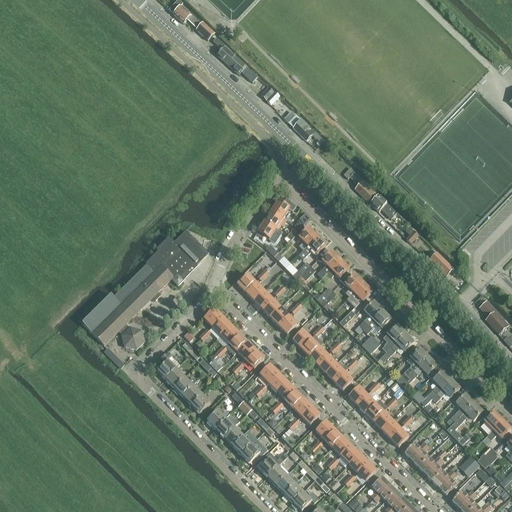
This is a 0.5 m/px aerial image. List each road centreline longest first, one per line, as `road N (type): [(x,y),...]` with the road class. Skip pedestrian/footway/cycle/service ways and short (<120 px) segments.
road 1 (unclassified): [(511,412),(286,177)]
road 2 (unclassified): [(211,289),(434,511)]
road 3 (unclassified): [(211,289),(133,376),(267,511)]
road 4 (tertiary): [(307,161),(137,0)]
road 5 (tertiary): [(456,306),(307,161)]
road 6 (unclassified): [(286,177),(264,193),(211,289)]
